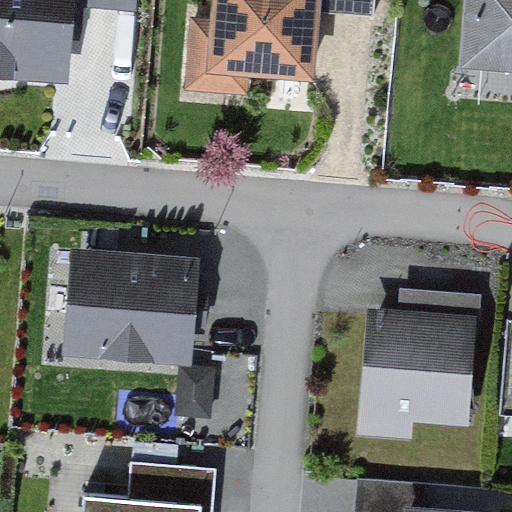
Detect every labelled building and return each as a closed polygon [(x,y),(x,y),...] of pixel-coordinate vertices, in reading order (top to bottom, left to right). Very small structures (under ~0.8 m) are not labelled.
[(10,69),(52,73),(55,73),(61,0),(128,6),(128,0),(0,0),(0,73),(10,73),(10,69)] [(323,0),(225,0),(223,29),(199,28),(195,93),(248,96),(249,81),(318,85),(323,0)] [(511,0),(470,0),(466,60),(511,63),(511,0)] [(76,266),(70,340),(103,343),(114,356),(134,358),(147,347),(180,349),(186,275),(76,266)] [(456,416),(463,327),(372,320),(365,409),(456,416)] [(80,495),(78,511),(196,511),(197,505),(80,495)]
